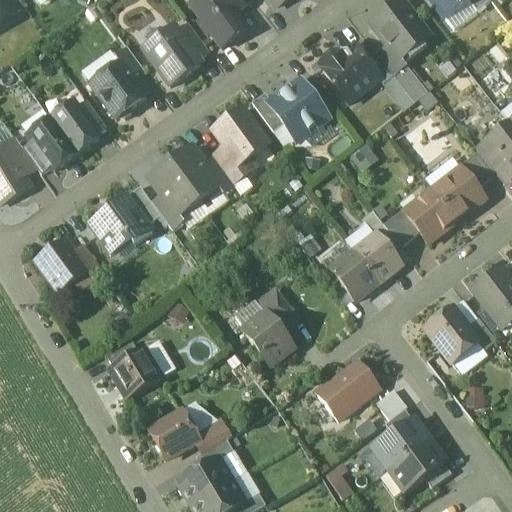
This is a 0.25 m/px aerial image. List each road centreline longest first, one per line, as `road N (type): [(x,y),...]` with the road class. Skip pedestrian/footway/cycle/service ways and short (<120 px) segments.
road 1 (residential): [(349,0),(2,253)]
road 2 (residential): [(152,511),(2,253)]
road 3 (residential): [(382,326),(495,482)]
road 4 (residential): [(511,225),(382,326)]
